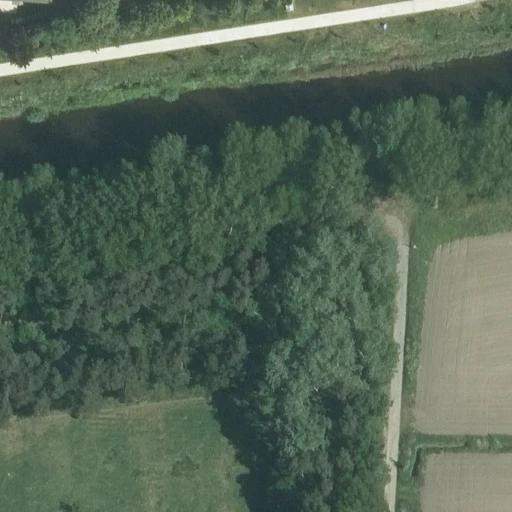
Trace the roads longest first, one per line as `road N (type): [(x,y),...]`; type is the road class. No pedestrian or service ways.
road 1 (unclassified): [(429,0),(0,66)]
road 2 (unclassified): [(391,511),(402,200)]
